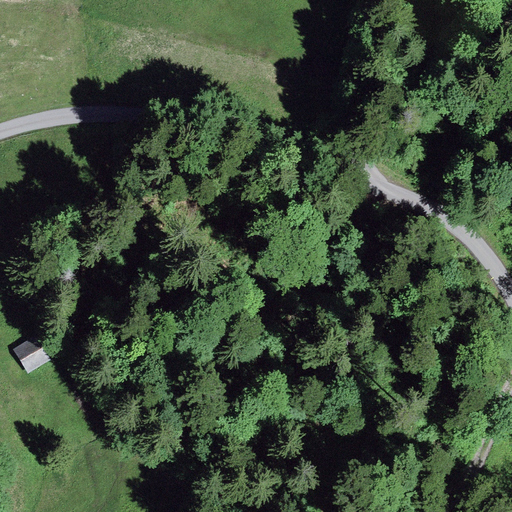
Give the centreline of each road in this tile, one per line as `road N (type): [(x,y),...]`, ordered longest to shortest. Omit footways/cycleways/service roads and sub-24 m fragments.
road 1 (unclassified): [(0,131),(48,117),(216,111),(310,138),(390,176),(511,307)]
road 2 (track): [(373,0),(347,102),(324,145)]
